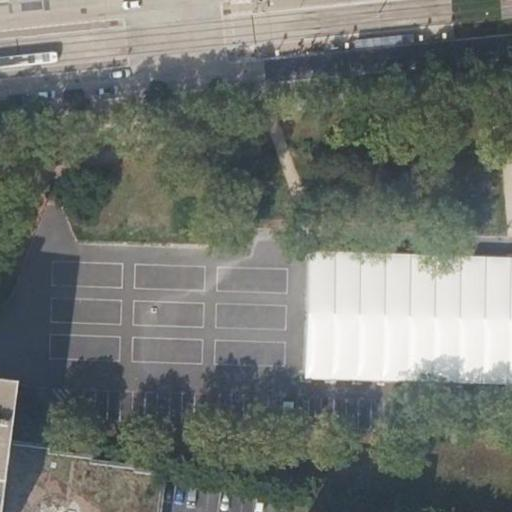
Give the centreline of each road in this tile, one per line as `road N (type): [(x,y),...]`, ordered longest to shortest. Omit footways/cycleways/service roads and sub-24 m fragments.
road 1 (secondary): [(189,80),(511,47)]
road 2 (secondary): [(0,95),(189,80)]
road 3 (secondary): [(166,0),(0,17)]
